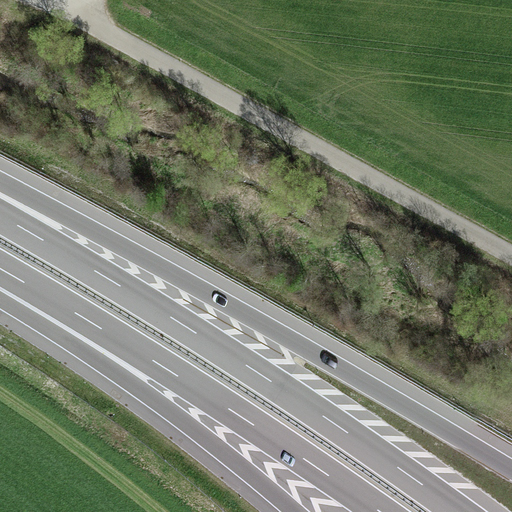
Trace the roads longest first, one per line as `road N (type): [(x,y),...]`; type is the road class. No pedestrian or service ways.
road 1 (motorway): [(511,468),(308,347),(0,192)]
road 2 (motorway): [(460,511),(172,317),(0,216)]
road 3 (track): [(56,0),(511,251)]
road 4 (motorway): [(0,268),(380,511)]
road 5 (motorway): [(0,286),(293,511)]
